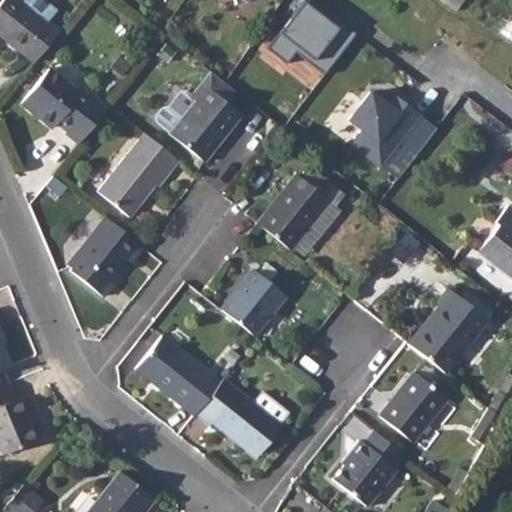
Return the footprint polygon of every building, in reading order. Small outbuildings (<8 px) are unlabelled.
[(1,0),(0,2),(0,37),(32,64),(57,32),(46,23),(55,11),(41,0),(23,0),(21,3),(16,0),(1,0)] [(438,0),(454,11),(461,0),(438,0)] [(63,133),(76,144),(104,109),(77,87),(74,91),(47,70),(19,104),(50,129),(57,121),(67,130),(63,133)] [(228,104),(202,83),(191,96),(184,92),(179,93),(167,108),(161,109),(155,116),(156,122),(169,133),(168,134),(204,161),(231,127),(226,123),(236,111),(228,104)] [(349,145),(378,168),(418,116),(389,94),(381,104),(367,93),(345,120),(360,131),(349,145)] [(177,161),(142,133),(96,191),(127,217),(154,184),(157,187),(177,161)] [(511,144),(495,167),(506,176),(511,168),(511,144)] [(296,174),(256,223),(289,250),(329,201),(296,174)] [(51,177),(43,186),(53,194),(57,189),(60,193),(64,187),(51,177)] [(475,251),(511,281),(511,209),(506,205),(492,221),(496,225),(475,251)] [(140,247),(103,218),(65,265),(70,267),(67,270),(100,296),(110,283),(106,280),(124,258),(129,261),(140,247)] [(250,269),(218,309),(251,335),(283,294),(250,269)] [(431,320),(411,346),(444,373),(486,320),(447,289),(436,303),(439,305),(429,318),(431,320)] [(158,336),(134,366),(154,382),(151,385),(190,415),(192,413),(216,382),(158,336)] [(412,372),(378,415),(411,441),(445,398),(412,372)] [(216,382),(192,413),(207,425),(209,423),(225,436),(228,432),(255,454),(279,424),(277,423),(283,416),(282,408),(265,395),(257,395),(252,403),(220,378),(216,382)] [(5,383),(0,384),(0,453),(35,438),(17,396),(12,398),(5,383)] [(498,392),(486,407),(498,416),(508,400),(500,393),(498,392)] [(486,407),(478,420),(491,429),(498,416),(486,407)] [(350,455),(341,466),(329,480),(364,506),(394,468),(390,465),(400,452),(371,430),(361,443),(356,439),(345,452),(350,455)] [(115,469),(81,511),(131,511),(135,507),(140,511),(151,497),(115,469)] [(21,483),(11,495),(32,511),(41,499),(21,483)] [(11,495),(0,508),(0,510),(2,511),(31,511),(32,511),(11,495)] [(417,511),(444,511),(446,509),(426,497),(417,511)]
